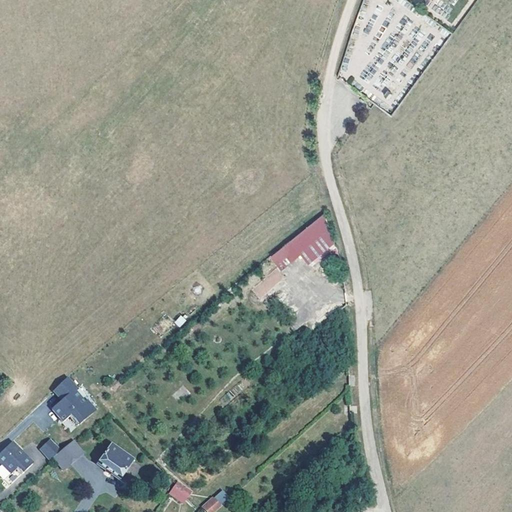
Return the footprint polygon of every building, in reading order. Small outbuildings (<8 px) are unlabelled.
[(422,11),(432,19),(436,14),(425,7),(422,11)] [(301,254),(290,242),(275,254),(282,261),(288,256),(292,261),(301,254)] [(251,290),(260,300),(284,277),(275,268),(251,290)] [(179,328),(186,321),(181,315),(173,322),(179,328)] [(65,382),(51,394),(60,404),(50,413),(62,426),(68,419),(76,428),(93,413),(85,403),(83,405),(72,394),(75,392),(65,382)] [(50,443),(39,452),(49,463),(52,461),(61,453),(50,443)] [(61,453),(52,461),(62,473),(83,456),(72,444),(61,453)] [(12,446),(0,456),(0,465),(11,477),(16,472),(21,478),(33,468),(12,446)] [(133,464),(111,449),(98,467),(120,483),(133,464)] [(174,488),(169,495),(179,503),(185,495),(174,488)] [(206,511),(214,511),(230,497),(221,488),(202,507),(206,511)]
